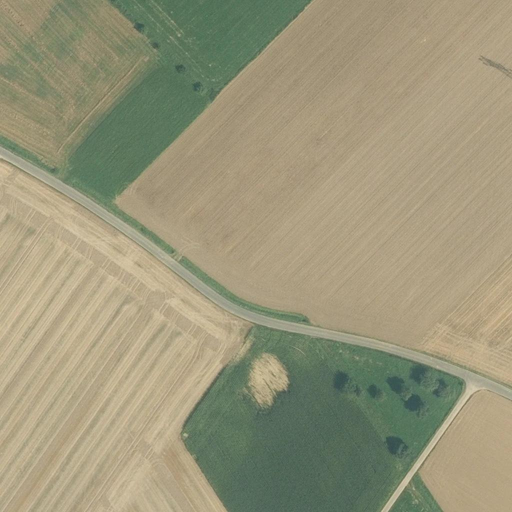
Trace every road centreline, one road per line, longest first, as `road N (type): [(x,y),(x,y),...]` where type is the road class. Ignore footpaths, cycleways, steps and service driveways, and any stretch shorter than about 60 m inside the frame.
road 1 (unclassified): [(0,154),(244,314),(409,355),(511,397)]
road 2 (track): [(478,380),(404,482)]
